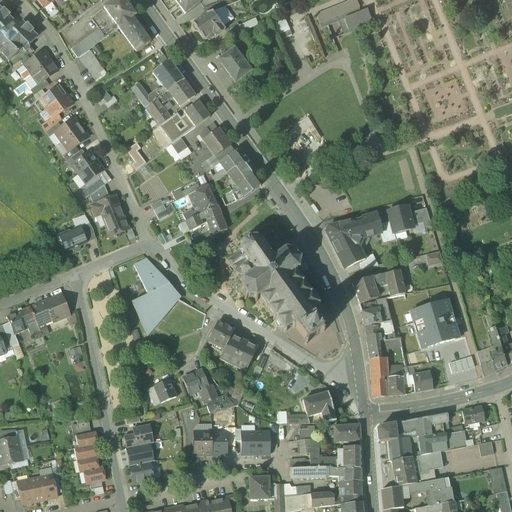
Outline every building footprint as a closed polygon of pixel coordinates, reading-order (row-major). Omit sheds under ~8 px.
[(35,0),(43,11),(52,4),(48,0),(35,0)] [(116,0),(103,9),(118,30),(131,20),(135,17),(122,0),(116,0)] [(200,5),(196,0),(172,0),(177,5),(176,5),(179,9),(180,9),(184,16),(200,5)] [(344,21),(349,34),(372,25),(367,11),(361,13),(355,0),(345,0),(347,3),(315,16),(319,25),(321,29),(321,30),(327,28),(327,27),(338,23),(344,21)] [(203,10),(206,16),(214,13),(216,12),(214,6),(203,10)] [(220,26),(222,29),(233,21),(224,8),(223,9),(230,19),(220,26)] [(223,9),(214,13),(218,18),(216,20),(220,26),(230,19),(223,9)] [(0,55),(8,64),(26,46),(28,48),(37,39),(31,34),(32,33),(27,27),(26,28),(21,23),(16,28),(12,23),(7,18),(8,17),(3,11),(2,12),(0,10),(0,55)] [(222,29),(220,26),(216,20),(218,18),(214,13),(206,16),(192,26),(192,27),(192,29),(194,33),(197,33),(203,41),(209,37),(212,35),(214,38),(215,39),(225,32),(222,29)] [(269,22),(272,28),(285,22),(282,16),(269,22)] [(139,30),(131,20),(118,30),(136,54),(149,44),(142,34),(143,33),(140,29),(139,30)] [(255,20),(239,27),(243,33),(258,27),(255,20)] [(338,23),(343,36),(349,34),(344,21),(338,23)] [(272,28),(276,36),(289,31),(285,22),(272,28)] [(228,32),(232,38),(243,33),(239,27),(237,25),(228,32)] [(100,43),(105,39),(99,30),(94,34),(100,43)] [(276,36),(279,42),(292,37),(289,31),(276,36)] [(96,46),(100,43),(94,34),(89,37),(96,46)] [(91,50),(96,46),(89,37),(85,41),(91,50)] [(215,46),(221,54),(231,46),(227,40),(215,46)] [(86,53),(91,50),(85,41),(80,44),(86,53)] [(82,56),(86,53),(80,44),(75,47),(82,56)] [(77,60),(82,56),(75,47),(71,51),(77,60)] [(218,62),(234,84),(250,72),(234,50),(224,58),(218,62)] [(30,62),(23,68),(30,77),(31,77),(50,63),(46,57),(46,55),(45,54),(43,53),(40,55),(38,56),(36,58),(33,60),(31,62),(30,62)] [(79,60),(82,65),(93,58),(89,53),(79,60)] [(23,68),(30,62),(27,57),(19,63),(23,68)] [(158,61),(162,68),(168,63),(163,57),(158,61)] [(82,65),(86,69),(96,62),(93,58),(82,65)] [(86,69),(89,74),(99,67),(96,62),(86,69)] [(57,73),(50,63),(31,77),(38,86),(45,82),(57,73)] [(152,75),(163,90),(166,95),(168,93),(182,82),(168,63),(162,68),(152,75)] [(89,74),(92,79),(103,71),(99,67),(89,74)] [(24,82),(30,77),(23,68),(17,72),(24,82)] [(92,79),(96,83),(106,76),(103,71),(92,79)] [(42,91),(48,86),(45,82),(38,86),(30,92),(34,97),(32,98),(36,103),(38,102),(45,96),(42,91)] [(182,82),(168,93),(171,97),(179,109),(194,98),(182,82)] [(145,110),(152,105),(147,98),(138,85),(131,90),(145,110)] [(45,111),(65,96),(66,96),(59,87),(45,96),(38,102),(39,104),(37,106),(40,112),(43,109),(45,111)] [(99,96),(105,103),(111,99),(103,90),(98,95),(99,96)] [(157,91),(147,98),(152,105),(156,102),(166,95),(163,90),(160,92),(159,91),(157,91)] [(171,100),(171,97),(168,93),(166,95),(156,102),(160,108),(171,100)] [(69,102),(65,96),(45,111),(51,121),(52,121),(58,117),(73,106),(70,102),(69,102)] [(94,100),(101,107),(105,103),(99,96),(94,100)] [(104,105),(107,110),(117,103),(113,98),(104,105)] [(157,125),(159,128),(159,127),(169,120),(165,114),(161,109),(160,108),(156,102),(152,105),(145,110),(146,111),(152,119),(154,122),(157,125)] [(198,103),(183,114),(185,116),(194,129),(209,119),(198,103)] [(169,104),(161,109),(165,114),(173,109),(169,104)] [(45,111),(39,115),(46,125),(51,121),(45,111)] [(152,119),(146,111),(142,114),(148,122),(152,119)] [(180,140),(194,129),(185,116),(180,119),(177,115),(169,120),(159,127),(172,146),(180,140)] [(61,129),(58,124),(59,123),(61,122),(58,117),(52,121),(51,121),(46,125),(43,127),(46,133),(45,134),(49,139),(55,134),(61,129)] [(55,134),(62,144),(81,129),(74,120),(61,129),(55,134)] [(157,125),(154,122),(147,127),(149,131),(157,125)] [(204,129),(210,137),(218,131),(212,123),(204,129)] [(88,139),(81,129),(62,144),(68,153),(69,153),(75,149),(88,139)] [(196,135),(202,142),(210,137),(204,129),(196,135)] [(213,157),(214,159),(230,148),(218,131),(210,137),(202,142),(213,157)] [(55,148),(62,144),(55,134),(49,139),(55,148)] [(171,147),(177,156),(187,149),(180,140),(172,146),(171,147)] [(62,144),(55,148),(62,157),(68,153),(62,144)] [(166,150),(172,160),(177,156),(171,147),(166,150)] [(218,165),(234,153),(230,148),(214,159),(213,157),(207,162),(212,169),(213,169),(218,165)] [(82,151),(79,153),(75,149),(69,153),(68,153),(62,157),(66,163),(70,160),(74,164),(85,156),(82,151)] [(191,155),(187,149),(177,156),(172,160),(175,163),(179,161),(181,162),(191,155)] [(223,171),(226,176),(242,164),(234,153),(218,165),(223,171)] [(72,166),(79,176),(97,163),(94,160),(93,161),(88,154),(85,156),(74,164),(72,166)] [(201,166),(207,173),(212,169),(207,162),(201,166)] [(104,173),(97,163),(79,176),(78,176),(86,186),(97,178),(104,173)] [(242,163),(242,164),(252,178),(242,163)] [(252,178),(242,164),(226,176),(236,189),(252,178)] [(223,171),(218,165),(213,169),(217,174),(221,172),(221,173),(223,171)] [(217,174),(215,176),(219,181),(226,176),(223,171),(221,173),(221,172),(217,174)] [(111,182),(104,173),(97,178),(99,180),(104,187),(111,182)] [(86,186),(78,176),(72,180),(79,190),(86,186)] [(99,180),(97,178),(86,186),(84,191),(99,180)] [(236,189),(238,192),(244,200),(260,188),(252,178),(236,189)] [(84,191),(89,198),(104,187),(99,180),(84,191)] [(197,186),(182,195),(184,199),(188,197),(199,192),(197,186)] [(90,198),(93,207),(110,200),(104,187),(90,198)] [(208,188),(199,192),(188,197),(191,204),(203,199),(204,202),(212,198),(208,188)] [(85,201),(89,198),(84,191),(81,194),(85,201)] [(176,203),(184,199),(182,195),(180,192),(172,196),(176,203)] [(236,203),(244,200),(238,192),(233,196),(236,203)] [(106,227),(111,238),(125,232),(129,231),(115,198),(110,200),(93,207),(91,208),(96,218),(102,216),(106,227)] [(216,208),(212,198),(204,202),(203,199),(191,204),(195,213),(197,217),(216,208)] [(150,207),(153,212),(163,207),(160,202),(150,207)] [(153,212),(156,217),(166,212),(163,207),(153,212)] [(216,208),(197,217),(199,223),(205,220),(206,222),(220,217),(216,208)] [(406,208),(390,212),(391,215),(389,218),(390,223),(393,236),(394,236),(405,233),(412,231),(412,227),(408,214),(406,208)] [(423,224),(424,229),(431,227),(426,210),(408,214),(412,227),(423,224)] [(168,217),(166,212),(156,217),(158,222),(168,217)] [(182,216),(185,223),(197,217),(195,213),(192,215),(191,212),(182,216)] [(72,221),(75,230),(79,228),(80,229),(89,225),(84,216),(72,221)] [(106,227),(102,216),(96,218),(100,229),(106,227)] [(364,219),(366,225),(377,222),(376,216),(364,219)] [(201,227),(199,223),(197,217),(185,223),(190,233),(201,227)] [(226,231),(220,217),(206,222),(210,233),(212,237),(213,237),(226,231)] [(326,234),(344,271),(357,264),(364,261),(363,260),(357,247),(360,240),(370,238),(366,225),(364,219),(349,223),(349,224),(346,225),(346,224),(341,225),(341,227),(338,227),(338,226),(328,228),(326,234)] [(370,238),(380,235),(381,235),(378,226),(377,222),(366,225),(370,238)] [(190,233),(185,223),(178,226),(182,237),(190,233)] [(390,223),(378,226),(381,235),(380,235),(382,245),(395,241),(394,236),(393,236),(390,223)] [(423,224),(412,227),(412,231),(414,235),(425,232),(424,229),(423,224)] [(80,229),(86,244),(95,240),(93,231),(89,225),(80,229)] [(62,246),(65,253),(72,250),(73,252),(75,253),(79,251),(80,249),(79,247),(86,245),(86,244),(80,229),(79,228),(75,230),(58,237),(59,238),(58,239),(56,242),(58,245),(61,246),(62,246)] [(131,230),(129,231),(125,232),(129,243),(135,240),(131,230)] [(303,345),(306,346),(307,342),(320,332),(324,333),(325,330),(320,329),(319,327),(320,326),(321,323),(319,321),(316,321),(315,322),(311,317),(313,316),(311,314),(317,310),(316,309),(317,308),(318,310),(320,309),(318,307),(319,307),(318,306),(320,305),(319,303),(318,304),(317,304),(318,300),(319,300),(319,299),(318,299),(316,296),(316,295),(315,295),(311,296),(311,295),(312,294),(311,292),(309,294),(302,284),(304,283),(303,281),(301,282),(294,272),(297,271),(299,272),(300,271),(298,269),(299,262),(302,261),(301,259),(300,259),(295,252),(296,251),(294,250),(293,253),(285,251),(284,248),(282,249),(283,251),(281,253),(279,250),(280,249),(279,248),(278,242),(270,231),(257,240),(256,239),(257,237),(255,236),(254,239),(249,239),(248,236),(246,237),(247,239),(242,242),(240,241),(239,243),(241,244),(240,250),(237,250),(237,252),(240,252),(240,253),(227,262),(235,273),(240,276),(239,276),(240,278),(242,277),(244,280),(242,281),(240,280),(239,282),(241,283),(240,290),(237,291),(238,293),(240,292),(244,298),(243,301),(245,302),(246,299),(254,301),(255,303),(257,303),(256,300),(259,298),(266,308),(264,309),(265,311),(267,309),(274,319),(271,320),(273,322),(274,321),(275,322),(274,325),(273,325),(273,326),(274,326),(276,330),(277,331),(277,330),(281,330),(280,332),(281,333),(283,332),(285,334),(286,333),(285,331),(286,331),(287,331),(292,327),(294,330),(295,328),(304,341),(303,345)] [(214,239),(213,237),(212,237),(210,233),(193,246),(198,252),(214,239)] [(405,233),(394,236),(395,241),(407,238),(405,233)] [(158,237),(162,246),(168,243),(163,234),(158,237)] [(427,256),(429,265),(442,263),(439,254),(427,256)] [(357,264),(360,272),(368,269),(378,267),(372,256),(363,260),(364,261),(357,264)] [(131,304),(147,337),(177,302),(167,297),(172,290),(146,261),(133,267),(147,297),(131,304)] [(351,286),(358,306),(376,300),(378,299),(377,297),(375,291),(387,287),(388,294),(389,299),(404,296),(399,273),(371,279),(351,286)] [(375,291),(377,297),(388,294),(387,287),(375,291)] [(167,297),(177,302),(180,298),(172,290),(167,297)] [(37,309),(43,325),(52,322),(53,323),(65,318),(69,316),(61,296),(35,306),(37,309)] [(361,314),(364,328),(377,325),(382,325),(390,323),(384,300),(376,302),(378,310),(375,311),(361,314)] [(374,308),(375,311),(378,310),(376,302),(364,305),(366,310),(374,308)] [(447,302),(409,313),(421,352),(459,340),(447,302)] [(29,308),(21,312),(27,326),(28,326),(35,323),(30,311),(29,308)] [(35,323),(37,328),(43,325),(37,309),(30,311),(35,323)] [(484,312),(490,330),(496,328),(491,310),(484,312)] [(23,328),(27,326),(21,312),(7,318),(9,324),(14,336),(24,332),(23,328)] [(75,314),(69,316),(65,318),(69,328),(77,325),(75,314)] [(32,336),(35,335),(35,334),(39,332),(37,328),(35,323),(28,326),(32,336)] [(383,330),(384,336),(392,334),(390,323),(382,325),(377,325),(378,331),(383,330)] [(9,324),(2,327),(10,347),(11,348),(18,345),(14,336),(9,324)] [(207,344),(224,352),(231,337),(233,332),(217,324),(207,344)] [(43,325),(37,328),(39,332),(41,337),(47,334),(43,325)] [(364,328),(365,339),(379,337),(378,331),(377,325),(364,328)] [(0,342),(3,350),(10,347),(2,327),(0,327),(0,342)] [(489,331),(496,352),(503,350),(502,348),(497,332),(496,328),(490,330),(489,331)] [(497,332),(502,348),(509,345),(504,329),(497,332)] [(138,331),(131,333),(134,343),(141,342),(138,331)] [(379,337),(380,343),(394,341),(393,335),(392,334),(384,336),(379,337)] [(236,369),(245,373),(251,362),(257,350),(231,337),(224,352),(219,361),(229,365),(230,362),(237,366),(236,369)] [(365,339),(369,362),(380,361),(379,351),(378,344),(380,343),(379,337),(365,339)] [(44,344),(42,339),(37,340),(38,342),(32,345),(33,348),(44,344)] [(379,351),(380,361),(386,360),(385,350),(400,348),(399,341),(394,341),(380,343),(378,344),(379,351)] [(24,359),(18,345),(11,348),(14,356),(16,362),(24,359)] [(511,345),(503,350),(509,368),(511,366),(511,345)] [(10,347),(3,350),(5,355),(3,355),(5,360),(14,356),(11,348),(10,347)] [(80,348),(67,352),(69,358),(82,354),(80,348)] [(476,354),(480,366),(493,362),(490,355),(489,350),(476,354)] [(509,368),(503,350),(496,352),(490,355),(493,362),(496,374),(509,368)] [(153,353),(140,360),(144,367),(157,360),(153,353)] [(257,364),(255,367),(262,370),(267,360),(260,357),(257,364)] [(471,358),(465,360),(468,370),(474,368),(471,358)] [(386,360),(380,361),(369,362),(370,369),(372,399),(386,398),(385,379),(386,379),(387,379),(402,379),(402,374),(402,370),(401,367),(387,368),(386,360)] [(465,360),(460,361),(463,372),(468,370),(465,360)] [(460,361),(454,363),(457,374),(463,372),(460,361)] [(257,364),(251,362),(245,373),(251,376),(255,367),(257,364)] [(83,372),(81,363),(73,365),(75,374),(83,372)] [(454,363),(448,365),(452,375),(457,374),(454,363)] [(262,370),(255,367),(251,376),(251,377),(257,380),(262,370)] [(199,393),(204,405),(210,402),(211,404),(218,402),(211,387),(209,388),(201,372),(182,380),(189,397),(199,393)] [(415,394),(415,395),(432,391),(429,373),(411,376),(414,394),(415,394)] [(237,389),(244,393),(248,382),(242,379),(237,389)] [(386,379),(387,398),(404,397),(403,387),(402,379),(387,379),(386,379)] [(153,388),(160,405),(176,399),(169,381),(153,388)] [(320,394),(320,397),(328,394),(328,395),(331,392),(322,386),(316,393),(316,395),(320,394)] [(160,405),(153,388),(146,391),(153,408),(160,405)] [(321,415),(324,425),(333,423),(335,422),(328,395),(328,394),(320,397),(320,394),(316,395),(310,397),(311,400),(303,402),(307,417),(307,418),(321,415)] [(211,404),(215,414),(233,408),(225,398),(218,402),(211,404)] [(60,401),(52,404),(54,410),(63,406),(60,401)] [(254,406),(243,402),(241,406),(245,408),(243,411),(251,414),(254,406)] [(461,413),(464,426),(484,422),(481,409),(472,411),(472,410),(461,413)] [(14,415),(4,414),(3,422),(12,423),(14,415)] [(437,425),(447,424),(446,415),(427,419),(428,427),(430,427),(431,428),(437,427),(437,425)] [(287,418),(287,426),(309,426),(309,425),(307,418),(307,417),(287,418)] [(125,421),(126,426),(140,423),(138,418),(125,421)] [(416,430),(417,439),(430,438),(428,427),(427,419),(415,421),(416,430)] [(415,421),(394,425),(395,434),(416,430),(415,421)] [(77,426),(78,431),(89,429),(88,423),(77,425),(76,425),(77,426)] [(428,427),(430,438),(445,436),(448,435),(448,430),(447,424),(437,425),(437,427),(431,428),(430,427),(428,427)] [(396,441),(395,434),(394,425),(379,428),(376,432),(377,444),(387,442),(396,441)] [(71,427),(73,438),(75,438),(79,437),(78,431),(77,426),(71,427)] [(123,438),(126,450),(136,448),(149,445),(153,445),(149,427),(137,429),(138,435),(133,436),(123,438)] [(334,439),(334,444),(359,443),(359,427),(333,428),(334,432),(330,432),(330,439),(334,439)] [(462,427),(448,430),(448,435),(460,433),(463,433),(462,427)] [(309,455),(309,462),(318,462),(317,442),(314,442),(313,428),(298,428),(299,442),(309,441),(310,455),(309,455)] [(78,431),(79,437),(91,435),(89,429),(78,431)] [(226,434),(227,448),(234,447),(234,443),(234,431),(234,429),(226,429),(226,434)] [(47,430),(40,432),(41,438),(39,438),(40,444),(49,442),(47,430)] [(416,430),(395,434),(396,441),(408,440),(417,439),(416,430)] [(17,439),(19,451),(26,449),(23,432),(16,433),(17,439)] [(0,434),(0,441),(0,443),(17,439),(16,433),(0,434)] [(194,458),(212,457),(211,434),(211,433),(193,433),(194,458)] [(445,436),(446,446),(462,443),(464,442),(462,433),(460,433),(448,435),(445,436)] [(75,438),(78,450),(93,447),(97,446),(95,434),(91,435),(79,437),(75,438)] [(226,434),(211,434),(212,457),(227,457),(227,448),(226,434)] [(255,434),(240,434),(240,443),(241,457),(255,457),(255,434)] [(269,456),(269,434),(255,434),(255,457),(269,456)] [(417,439),(408,440),(411,459),(439,454),(446,452),(446,446),(445,436),(430,438),(417,439)] [(0,442),(0,454),(19,451),(17,439),(0,443),(0,442)] [(391,463),(411,459),(408,440),(396,441),(387,442),(389,463),(391,463)] [(299,442),(300,456),(309,455),(310,455),(309,441),(299,442)] [(493,442),(494,453),(502,453),(501,442),(493,442)] [(463,449),(462,443),(446,446),(446,452),(463,449)] [(478,446),(480,458),(493,456),(491,444),(478,446)] [(126,450),(130,468),(149,464),(153,463),(149,445),(136,448),(126,450)] [(74,450),(76,463),(96,459),(93,447),(78,450),(74,450)] [(29,461),(26,449),(19,451),(22,463),(27,462),(29,461)] [(343,459),(343,461),(343,471),(360,470),(360,449),(345,449),(344,451),(343,451),(343,452),(339,452),(340,457),(343,459)] [(22,463),(19,451),(0,454),(0,467),(9,465),(22,463)] [(414,478),(416,486),(424,484),(435,482),(433,471),(442,469),(439,454),(411,459),(414,478)] [(79,475),(83,474),(98,470),(96,459),(76,463),(79,475)] [(414,478),(411,459),(391,463),(392,469),(395,468),(397,481),(394,482),(395,489),(400,488),(400,489),(416,486),(414,478)] [(303,463),(303,461),(289,461),(289,471),(304,470),(303,463)] [(310,470),(329,469),(328,461),(318,462),(309,462),(310,470)] [(336,461),(328,461),(329,469),(331,469),(331,470),(337,471),(336,461)] [(9,465),(11,471),(28,467),(27,462),(22,463),(9,465)] [(153,481),(160,479),(161,479),(157,462),(153,463),(149,464),(153,481)] [(130,468),(133,486),(141,484),(153,481),(149,464),(130,468)] [(290,481),(338,478),(340,478),(340,484),(343,483),(343,471),(337,471),(331,470),(331,469),(329,469),(310,470),(304,470),(289,471),(290,481)] [(488,472),(493,496),(506,493),(501,469),(488,472)] [(39,472),(40,479),(52,477),(50,470),(39,472)] [(102,470),(98,470),(83,474),(85,486),(89,485),(101,482),(105,482),(102,470)] [(360,483),(360,470),(343,471),(343,483),(360,483)] [(52,477),(40,479),(45,502),(57,499),(56,495),(52,478),(52,477)] [(52,478),(56,495),(61,494),(58,477),(52,478)] [(40,479),(28,482),(33,504),(45,502),(40,479)] [(141,484),(142,490),(161,486),(160,479),(153,481),(141,484)] [(249,479),(250,501),(269,501),(268,487),(268,479),(249,479)] [(435,482),(424,484),(425,493),(428,508),(439,506),(452,504),(450,491),(442,493),(440,482),(448,481),(447,480),(439,481),(435,482)] [(450,491),(448,481),(440,482),(442,493),(450,491)] [(16,482),(10,484),(12,494),(14,502),(20,501),(17,484),(16,482)] [(21,507),(33,504),(28,482),(17,484),(20,501),(21,507)] [(89,485),(91,491),(102,488),(101,482),(89,485)] [(5,495),(12,494),(10,484),(10,483),(2,484),(5,495)] [(338,484),(338,491),(344,491),(344,495),(342,495),(342,498),(361,497),(360,483),(343,483),(340,484),(338,484)] [(404,497),(425,493),(424,484),(416,486),(400,489),(401,494),(404,496),(404,497)] [(283,511),(283,486),(279,486),(268,487),(269,501),(275,501),(275,511),(283,511)] [(291,489),(283,486),(283,511),(298,511),(310,510),(334,507),(334,498),(330,495),(319,496),(310,497),(309,488),(291,489)] [(91,491),(92,497),(104,494),(102,488),(91,491)] [(401,494),(400,489),(400,488),(395,489),(380,492),(382,511),(392,511),(396,511),(403,510),(401,494)] [(499,510),(499,511),(510,511),(506,493),(495,496),(497,503),(499,510)] [(227,498),(230,511),(236,511),(233,497),(227,498)] [(334,507),(341,506),(351,504),(361,504),(361,497),(342,498),(338,498),(334,498),(334,507)] [(222,501),(216,502),(218,511),(230,511),(227,498),(224,498),(222,501)] [(218,511),(216,502),(212,503),(208,504),(208,502),(202,503),(203,511),(218,511)] [(203,511),(202,503),(199,504),(197,506),(191,508),(192,511),(203,511)] [(452,504),(439,506),(440,511),(455,511),(454,503),(452,504)]
